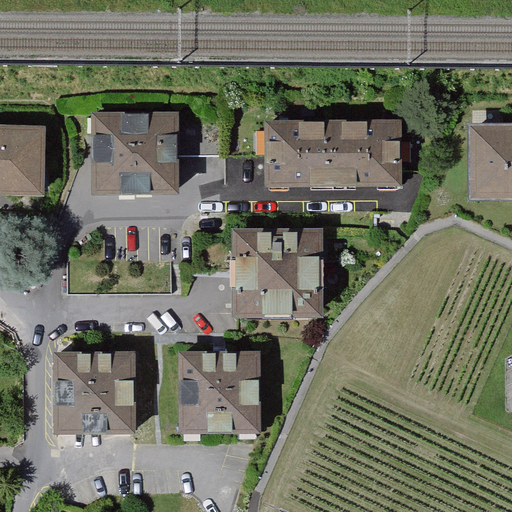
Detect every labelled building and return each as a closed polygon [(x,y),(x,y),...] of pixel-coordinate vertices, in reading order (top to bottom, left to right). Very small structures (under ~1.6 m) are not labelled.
[(399,118),(266,118),(266,186),(401,186),(401,155),(414,155),(414,138),(399,138),(399,118)] [(183,202),(181,120),(93,122),(95,203),(183,202)] [(46,133),(0,131),(0,198),(44,200),(46,133)] [(511,131),(470,131),(471,194),(511,194),(511,131)] [(319,233),(237,234),(238,313),(320,312),(319,233)] [(133,354),(57,356),(58,432),(134,431),(133,354)] [(257,354),(181,355),(181,431),(257,430),(257,354)]
